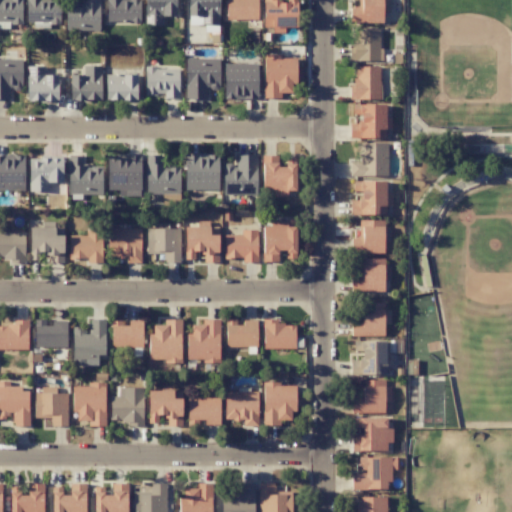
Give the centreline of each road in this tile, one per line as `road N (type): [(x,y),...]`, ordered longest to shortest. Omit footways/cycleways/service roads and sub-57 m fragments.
road 1 (residential): [(321,0),(325,511)]
road 2 (residential): [(0,459),(323,461)]
road 3 (residential): [(0,295),(323,297)]
road 4 (residential): [(321,136),(0,131)]
